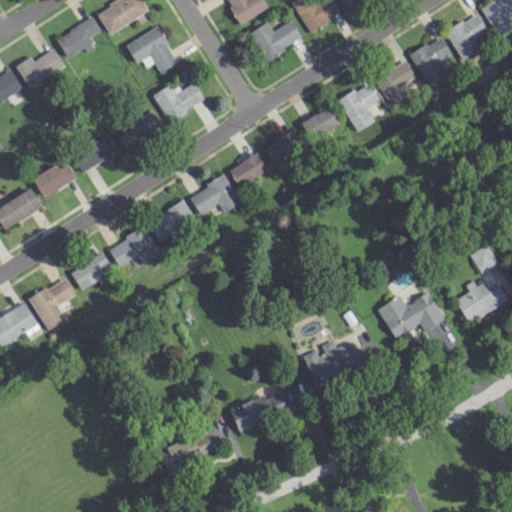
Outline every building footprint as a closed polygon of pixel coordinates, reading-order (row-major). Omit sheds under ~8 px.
[(109,33),(146,8),(140,0),(113,0),(95,12),(109,33)] [(267,6),(263,0),(224,0),(238,23),(267,6)] [(338,14),(331,0),(296,0),(292,2),(305,30),(338,14)] [(511,25),(511,9),(507,0),(490,0),(480,6),(495,35),(511,25)] [(460,58),(490,38),(473,12),(443,31),(460,58)] [(99,29),(91,16),(54,37),(66,57),(82,48),(84,51),(92,46),(86,36),(99,29)] [(300,37),(289,19),(271,29),(266,21),(248,32),(264,59),(300,37)] [(135,62),(141,58),(144,64),(151,60),(157,72),(175,61),(155,26),(124,43),(135,62)] [(407,53),(426,84),(457,66),(438,35),(407,53)] [(13,64),(26,86),(63,65),(52,47),(31,60),(28,55),(13,64)] [(388,103),(409,91),(404,82),(412,78),(402,60),(373,76),(388,103)] [(0,99),(20,87),(8,68),(0,73),(0,99)] [(336,99),(355,131),(373,120),(365,106),(378,98),(367,81),(336,99)] [(202,101),(193,82),(179,89),(175,82),(152,93),(165,120),(202,101)] [(338,122),(328,105),(300,121),(309,138),(338,122)] [(130,130),(117,135),(122,147),(160,131),(151,107),(125,118),(130,130)] [(271,161),(301,147),(293,129),(263,143),(271,161)] [(104,164),(119,154),(105,133),(71,154),(81,171),(101,159),(104,164)] [(227,167),(236,185),(266,170),(257,152),(227,167)] [(42,196),(74,176),(66,162),(57,167),(55,163),(31,177),(42,196)] [(187,194),(198,213),(217,202),(222,211),(238,202),(223,174),(187,194)] [(0,225),(1,227),(40,208),(31,188),(0,202),(0,225)] [(146,220),(157,239),(193,218),(182,200),(146,220)] [(106,246),(117,265),(135,254),(141,263),(158,253),(142,225),(106,246)] [(496,262),(485,243),(468,253),(478,272),(496,262)] [(79,289),(97,280),(98,283),(113,276),(102,252),(69,268),(79,289)] [(46,329),(64,318),(56,304),(73,294),(63,276),(27,297),(46,329)] [(453,298),(467,322),(506,299),(497,283),(486,289),(479,278),(465,286),(467,290),(453,298)] [(375,307),(393,337),(418,322),(423,330),(443,319),(426,291),(404,304),(398,294),(375,307)] [(0,315),(0,345),(24,330),(26,334),(39,326),(23,301),(0,315)] [(301,354),(313,380),(353,362),(344,342),(334,346),(331,339),(317,345),(318,347),(301,354)] [(228,406),(236,430),(294,410),(291,400),(284,402),(281,392),(263,399),(261,394),(228,406)] [(156,450),(165,470),(212,450),(204,430),(156,450)]
